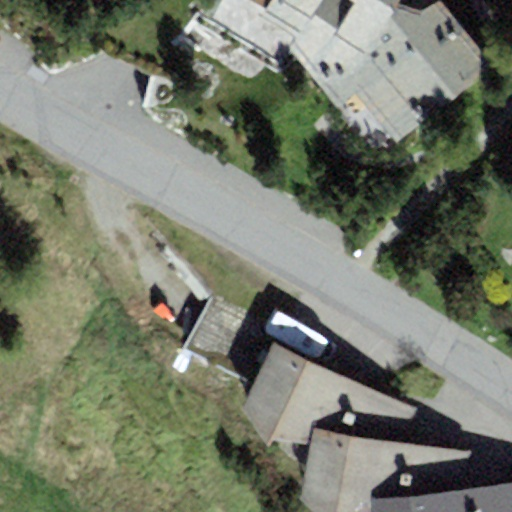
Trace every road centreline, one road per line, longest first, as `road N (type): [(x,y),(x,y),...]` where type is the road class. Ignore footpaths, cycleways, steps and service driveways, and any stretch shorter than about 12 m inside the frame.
road 1 (residential): [(105,153),(511,388)]
road 2 (residential): [(105,153),(0,87)]
